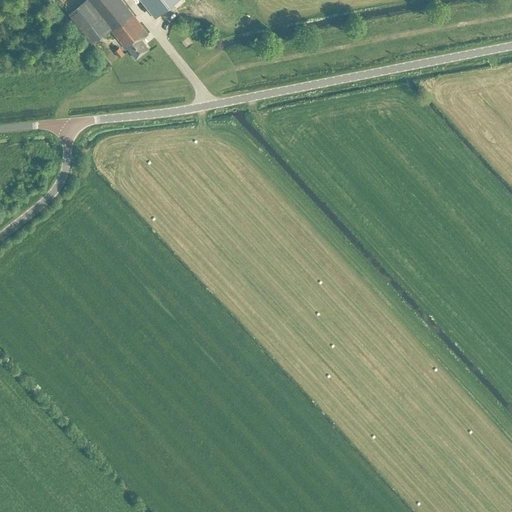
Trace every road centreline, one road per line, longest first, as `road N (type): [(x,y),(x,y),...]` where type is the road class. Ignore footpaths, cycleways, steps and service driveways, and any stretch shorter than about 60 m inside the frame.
road 1 (unclassified): [(66,122),(207,106),(511,45)]
road 2 (unclassified): [(0,235),(55,187),(67,157),(66,122)]
